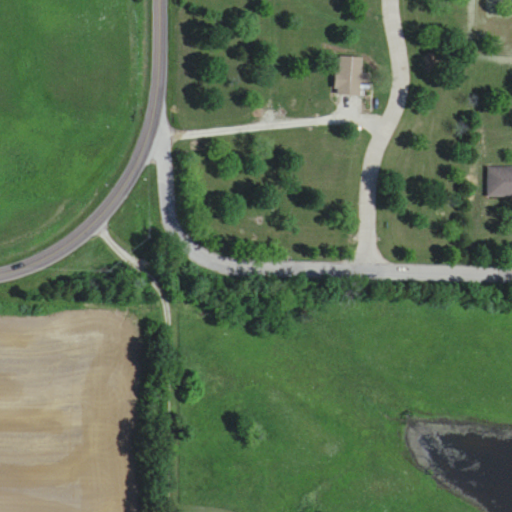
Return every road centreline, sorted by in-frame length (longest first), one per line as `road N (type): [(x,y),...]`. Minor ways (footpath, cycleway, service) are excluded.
road 1 (residential): [(161,106),(174,215),(196,249),(213,258),(308,269),(511,272)]
road 2 (residential): [(465,0),(445,17),(312,33),(288,60),(265,120),(163,136)]
road 3 (secondary): [(0,276),(77,238),(124,190),(161,106),(159,0)]
